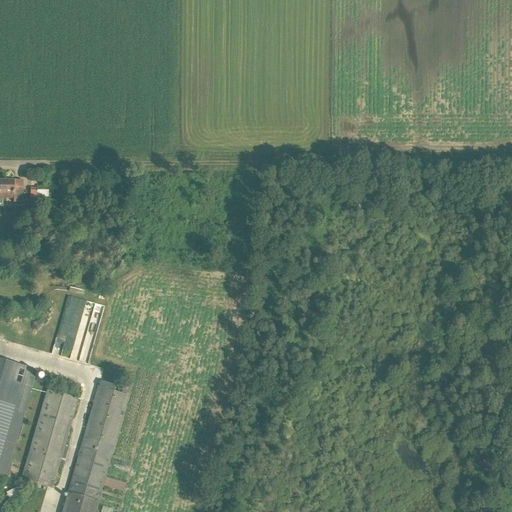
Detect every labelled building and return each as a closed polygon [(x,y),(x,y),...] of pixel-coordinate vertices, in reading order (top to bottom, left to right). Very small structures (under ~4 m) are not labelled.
[(12,203),(21,203),(21,181),(0,180),(0,207),(2,208),(2,199),(12,199),(12,203)] [(29,189),(29,199),(36,199),(36,198),(47,198),(47,191),(36,191),(36,189),(29,189)] [(87,329),(93,302),(66,296),(52,355),(89,364),(97,331),(87,329)] [(35,371),(0,361),(0,473),(5,475),(35,371)] [(115,386),(99,382),(61,511),(95,511),(128,396),(125,395),(126,390),(122,389),(121,394),(113,392),(115,386)] [(77,399),(45,390),(20,479),(35,484),(34,488),(39,490),(40,486),(52,489),(77,399)] [(19,493),(16,488),(5,493),(8,499),(19,493)]
